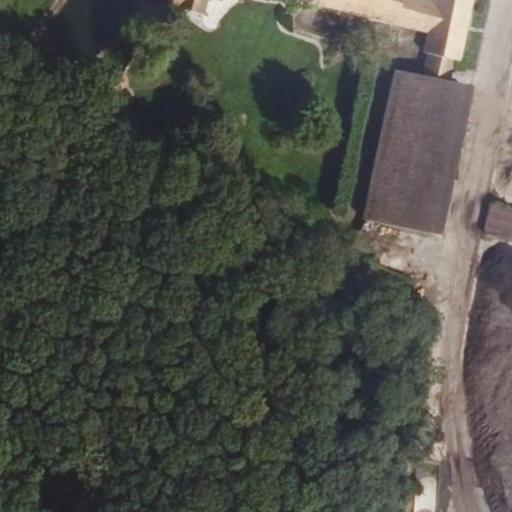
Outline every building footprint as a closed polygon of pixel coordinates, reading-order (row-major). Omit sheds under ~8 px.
[(193,0),(190,9),(208,15),(213,0),(193,0)] [(318,9),(321,0),(299,0),(298,3),(318,9)] [(360,20),(366,0),(321,0),(318,9),(360,20)] [(465,24),(471,0),(366,0),(360,20),(425,37),(432,15),(465,24)] [(456,65),(465,24),(432,15),(425,37),(420,56),(428,57),(454,64),(456,65)] [(448,84),(454,64),(428,57),(422,77),(448,84)] [(413,230),(451,85),(448,84),(422,77),(383,67),(345,211),(413,230)]
